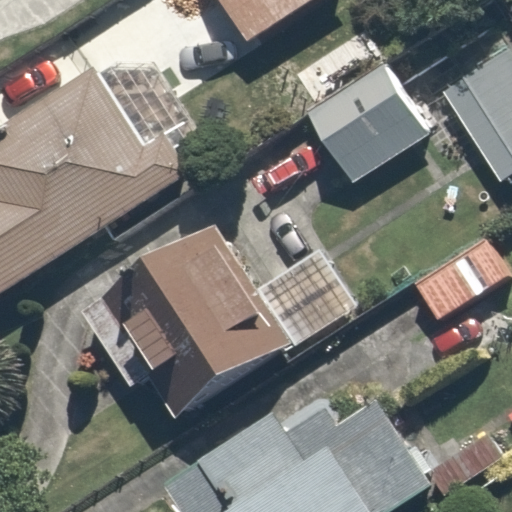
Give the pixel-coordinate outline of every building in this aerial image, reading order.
[(322,0),(215,0),(248,49),(322,0)] [(511,168),(511,41),(503,27),(425,76),(491,182),(511,168)] [(117,108),(75,42),(0,89),(0,294),(199,167),(149,88),(117,108)] [(432,134),(381,55),(299,107),(350,186),(432,134)] [(166,430),(345,306),(300,243),(236,288),(182,211),(68,290),(166,430)] [(393,329),(428,380),(511,321),(511,265),(488,231),(406,288),(421,310),(393,329)] [(287,416),(274,397),(151,481),(172,511),(370,511),(425,474),(364,385),(335,405),(324,390),(287,416)]
